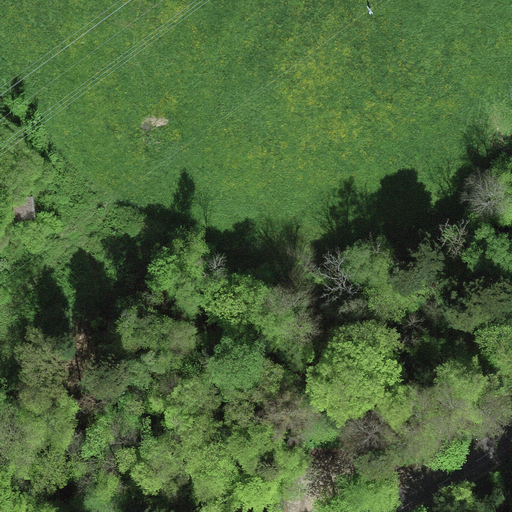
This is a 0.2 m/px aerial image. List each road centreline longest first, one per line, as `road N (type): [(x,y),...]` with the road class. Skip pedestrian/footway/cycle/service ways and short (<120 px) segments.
road 1 (track): [(302,511),(352,451),(404,427),(463,425),(511,436)]
road 2 (tertiary): [(399,511),(511,438)]
